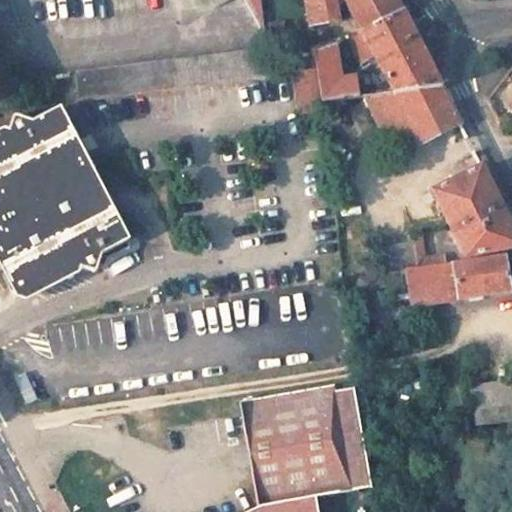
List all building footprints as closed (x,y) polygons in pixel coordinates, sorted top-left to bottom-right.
[(395,0),(306,0),(311,25),(340,21),(336,0),(344,0),(361,33),(402,12),(395,0)] [(422,50),(402,12),(361,33),(347,41),(360,65),(374,57),(394,91),(395,94),(441,87),(422,50)] [(269,59),(267,48),(247,51),(80,73),(82,98),(271,73),(269,59)] [(341,81),(334,48),(315,51),(318,70),(323,102),(361,96),(360,87),(365,86),(364,77),(341,81)] [(308,72),(305,54),(269,59),(271,73),(271,76),(294,73),(308,72)] [(323,102),(318,70),(308,72),(294,73),(301,106),(323,102)] [(461,126),(441,87),(395,94),(394,91),(365,95),(392,147),(415,135),(423,145),(461,126)] [(133,239),(64,107),(38,121),(23,114),(16,118),(14,135),(0,141),(0,241),(28,295),(81,268),(97,273),(104,270),(108,253),(133,239)] [(511,248),(511,226),(483,168),(434,193),(468,259),(511,248)] [(428,256),(425,236),(415,237),(416,245),(381,250),(384,274),(408,270),(447,265),(445,254),(428,256)] [(511,291),(511,255),(447,265),(408,270),(414,307),(511,291)] [(418,351),(417,342),(403,344),(404,353),(418,351)] [(511,421),(511,383),(473,390),(478,427),(511,421)] [(242,402),(259,509),(252,511),(318,511),(317,500),(373,490),(356,390),(337,393),(336,386),(242,402)] [(511,511),(511,502),(488,506),(488,511),(511,511)]
